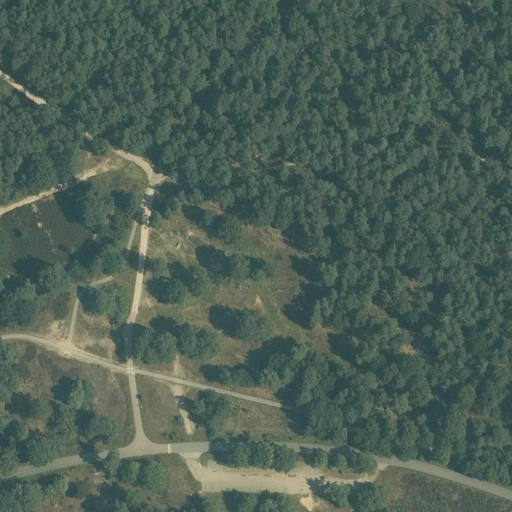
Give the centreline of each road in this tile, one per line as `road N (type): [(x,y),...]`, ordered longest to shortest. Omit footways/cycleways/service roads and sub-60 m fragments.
road 1 (unclassified): [(511,496),(374,456),(191,449)]
road 2 (track): [(157,173),(198,104),(301,0)]
road 3 (track): [(148,191),(133,315),(184,300)]
road 4 (track): [(127,156),(0,74)]
road 5 (unclassified): [(0,479),(141,452)]
road 6 (unclassified): [(141,452),(126,340),(133,315)]
